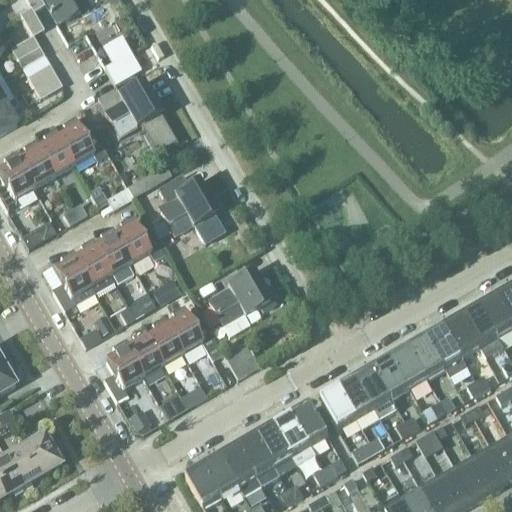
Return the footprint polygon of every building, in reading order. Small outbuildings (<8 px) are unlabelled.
[(24,0),(31,12),(34,16),(45,10),(39,0),(24,0)] [(43,0),(59,27),(80,15),(70,0),(43,0)] [(33,41),(44,34),(34,16),(31,12),(20,19),(33,41)] [(33,41),(11,53),(18,65),(40,52),(33,41)] [(104,72),(115,90),(140,76),(130,58),(104,72)] [(34,93),(56,80),(50,69),(28,82),(34,93)] [(56,80),(34,93),(40,104),(62,91),(56,80)] [(179,151),(142,87),(119,100),(115,94),(97,104),(105,118),(119,142),(141,129),(157,157),(175,147),(178,151),(179,151)] [(0,112),(15,103),(4,109),(0,101),(0,112)] [(0,112),(0,139),(17,130),(10,118),(18,109),(15,103),(0,112)] [(58,142),(74,171),(93,160),(97,167),(108,160),(95,139),(85,144),(75,127),(65,132),(68,136),(58,142)] [(74,171),(58,142),(55,138),(46,144),(48,148),(38,154),(54,182),(74,171)] [(54,182),(38,154),(35,149),(26,155),(28,159),(18,165),(35,193),(54,182)] [(35,193),(18,165),(16,161),(6,166),(9,170),(0,175),(0,182),(5,191),(0,193),(0,205),(8,218),(19,212),(15,205),(35,193)] [(165,172),(127,193),(133,203),(170,182),(165,172)] [(182,181),(158,195),(165,208),(158,212),(174,240),(192,230),(193,232),(217,218),(199,187),(189,192),(182,181)] [(99,191),(89,197),(98,213),(108,207),(99,191)] [(72,214),(79,225),(87,220),(80,209),(72,214)] [(79,225),(72,214),(63,219),(70,231),(79,225)] [(131,269),(149,258),(154,265),(165,259),(152,237),(142,243),(132,225),(122,231),(125,235),(114,241),(131,269)] [(163,225),(152,232),(159,244),(170,237),(163,225)] [(50,226),(40,232),(47,244),(57,238),(50,226)] [(111,281),(115,288),(116,289),(136,278),(131,269),(114,241),(112,237),(102,242),(105,246),(95,252),(111,281)] [(75,264),(92,292),(96,299),(115,288),(111,281),(95,252),(92,248),(83,254),(85,258),(75,264)] [(92,292),(75,264),(73,259),(63,265),(66,269),(54,276),(62,289),(52,295),(65,317),(76,310),(72,304),(92,292)] [(219,300),(208,306),(222,330),(233,324),(243,318),(245,322),(261,313),(263,316),(275,309),(266,294),(262,296),(251,276),(227,290),(229,294),(219,300)] [(173,285),(166,289),(174,302),(181,297),(173,285)] [(511,295),(499,303),(511,326),(511,295)] [(135,324),(156,312),(147,297),(136,304),(129,313),(135,324)] [(481,314),(499,344),(511,336),(511,326),(499,303),(481,314)] [(135,324),(129,313),(120,318),(127,329),(135,324)] [(463,324),(481,354),(499,344),(481,314),(463,324)] [(177,325),(166,331),(183,359),(201,349),(213,369),(224,362),(204,327),(194,333),(184,315),(174,321),(177,325)] [(104,321),(95,327),(103,340),(113,335),(104,321)] [(446,334),(463,365),(481,354),(463,324),(446,334)] [(183,359),(166,331),(164,327),(154,332),(157,336),(147,342),(163,371),(183,359)] [(450,383),(468,373),(463,365),(446,334),(428,344),(446,375),(450,383)] [(143,382),(163,371),(147,342),(144,338),(135,344),(137,348),(127,354),(143,382)] [(410,354),(428,385),(446,375),(428,344),(410,354)] [(143,382),(127,354),(125,350),(115,355),(117,359),(106,366),(114,379),(104,385),(117,407),(128,401),(124,394),(143,382)] [(0,372),(4,370),(9,367),(1,353),(0,353),(0,372)] [(428,385),(410,354),(393,365),(410,395),(428,385)] [(237,385),(260,372),(254,363),(245,368),(237,355),(224,362),(237,385)] [(375,375),(393,405),(410,395),(393,365),(375,375)] [(511,380),(511,367),(511,365),(502,371),(509,382),(511,380)] [(9,367),(4,370),(0,372),(0,398),(15,390),(12,384),(17,381),(9,367)] [(357,385),(375,416),(393,405),(375,375),(357,385)] [(476,386),(482,397),(491,392),(485,381),(476,386)] [(375,416),(357,385),(340,395),(357,426),(375,416)] [(482,397),(476,386),(467,391),(473,403),(482,397)] [(357,426),(340,395),(321,406),(339,436),(357,426)] [(510,404),(505,396),(496,401),(501,409),(510,404)] [(181,402),(187,414),(196,409),(189,397),(181,402)] [(440,406),(447,418),(456,413),(449,401),(440,406)] [(187,414),(181,402),(172,407),(179,419),(187,414)] [(447,418),(440,406),(431,411),(438,423),(447,418)] [(470,416),(475,425),(483,420),(478,411),(470,416)] [(311,412),(293,422),(311,453),(329,442),(311,412)] [(0,420),(6,430),(15,425),(9,414),(0,420)] [(141,415),(129,422),(138,437),(150,430),(141,415)] [(475,425),(470,416),(461,421),(466,430),(475,425)] [(275,432),(293,463),(298,471),(316,461),(311,453),(293,422),(275,432)] [(405,427),(412,438),(421,433),(414,422),(405,427)] [(412,438),(405,427),(396,432),(403,443),(412,438)] [(434,436),(439,445),(448,440),(443,431),(434,436)] [(293,463),(275,432),(258,443),(275,473),(293,463)] [(439,445),(434,436),(425,442),(430,450),(439,445)] [(24,451),(42,481),(61,469),(44,439),(24,451)] [(370,447),(376,459),(385,453),(379,442),(370,447)] [(263,492),(280,482),(275,473),(258,443),(240,453),(263,492)] [(492,455),(511,488),(511,487),(511,448),(510,444),(492,455)] [(376,459),(370,447),(361,452),(367,464),(376,459)] [(5,462),(22,491),(40,480),(41,481),(42,481),(24,451),(7,461),(5,462)] [(399,457),(404,465),(413,460),(408,452),(399,457)] [(222,463),(240,493),(245,502),(263,492),(240,453),(222,463)] [(474,465),(494,498),(511,488),(492,455),(474,465)] [(7,461),(4,457),(0,459),(0,495),(4,501),(22,491),(5,462),(7,461)] [(404,465),(399,457),(390,462),(395,471),(404,465)] [(205,473),(222,504),(240,493),(222,463),(205,473)] [(457,475),(476,508),(494,498),(474,465),(457,475)] [(323,474),(330,486),(339,480),(332,469),(323,474)] [(372,472),(363,478),(368,486),(377,481),(372,472)] [(207,511),(222,504),(205,473),(186,484),(202,511),(207,511)] [(330,486),(323,474),(314,479),(321,491),(330,486)] [(439,485),(454,511),(469,511),(476,508),(457,475),(439,485)] [(353,483),(344,488),(349,497),(358,492),(353,483)] [(421,496),(430,511),(454,511),(439,485),(421,496)] [(288,494),(295,506),(303,501),(297,489),(288,494)] [(295,506),(288,494),(279,499),(286,511),(295,506)] [(404,506),(407,511),(430,511),(421,496),(404,506)] [(318,504),(322,511),(323,511),(331,507),(326,499),(318,504)]
